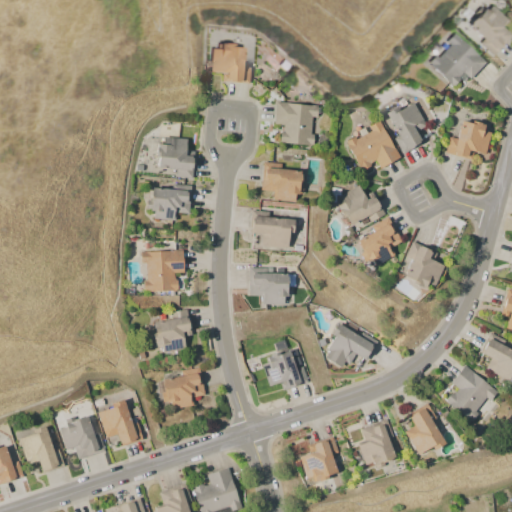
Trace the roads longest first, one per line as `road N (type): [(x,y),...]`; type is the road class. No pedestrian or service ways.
road 1 (residential): [(249,430),(373,395),(426,358),(467,299),(511,139)]
road 2 (residential): [(249,430),(221,321),(217,263),(229,159)]
road 3 (residential): [(19,511),(249,430)]
road 4 (residential): [(229,159),(248,148),(251,111),(214,108),(211,143),(229,159)]
road 5 (residential): [(449,200),(432,169),(400,188),(413,217),(449,200)]
